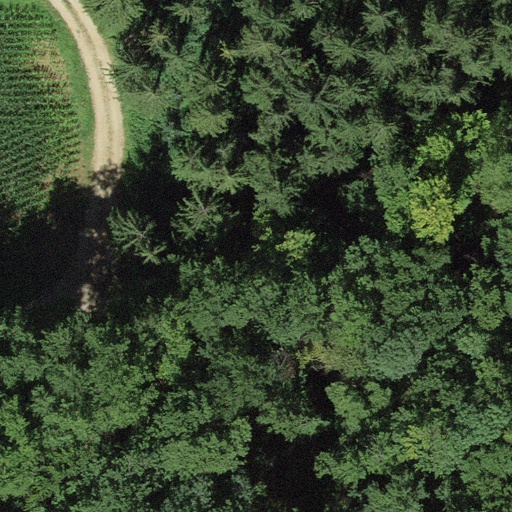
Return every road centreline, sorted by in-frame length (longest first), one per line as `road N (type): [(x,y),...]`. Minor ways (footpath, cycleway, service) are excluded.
road 1 (track): [(84,308),(241,267),(511,128)]
road 2 (track): [(64,0),(90,56),(109,151),(108,235),(84,308),(0,330)]
